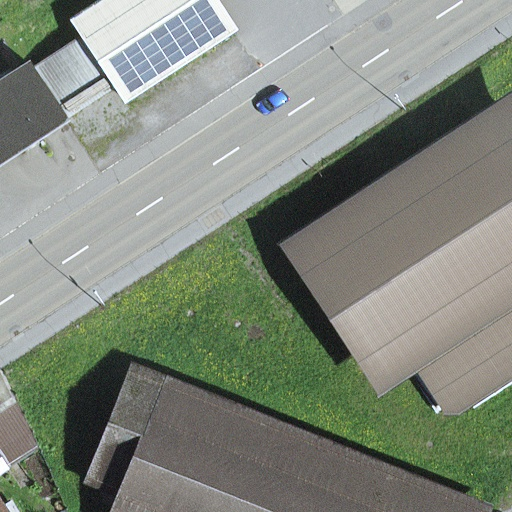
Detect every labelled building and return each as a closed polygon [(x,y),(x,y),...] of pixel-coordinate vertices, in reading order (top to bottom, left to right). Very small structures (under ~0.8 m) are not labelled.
[(127,102),(233,33),(210,0),(102,0),(72,20),(83,37),(33,70),(65,120),(116,87),(127,102)] [(0,85),(0,162),(65,120),(33,70),(30,66),(0,85)] [(511,122),(299,262),(370,371),(405,348),(443,406),(457,409),(511,373),(511,122)] [(126,511),(473,511),(132,376),(92,476),(135,493),(126,511)] [(0,469),(40,444),(14,405),(0,413),(0,469)]
